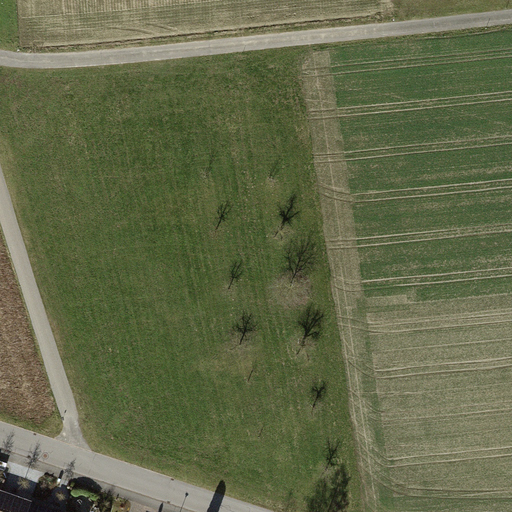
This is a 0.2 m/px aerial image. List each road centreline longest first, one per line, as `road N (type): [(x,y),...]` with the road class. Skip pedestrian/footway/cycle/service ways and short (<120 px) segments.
road 1 (residential): [(0,56),(85,59),(511,15)]
road 2 (track): [(0,194),(68,404),(70,456)]
road 3 (residential): [(237,511),(0,433)]
